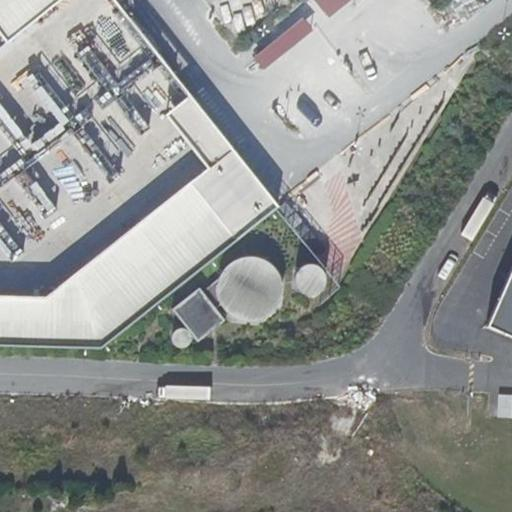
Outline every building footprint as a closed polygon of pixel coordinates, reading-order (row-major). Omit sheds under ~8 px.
[(0,0),(0,49),(4,53),(69,0),(0,0)] [(0,308),(0,358),(100,360),(278,217),(231,159),(45,309),(0,308)] [(226,331),(216,320),(221,316),(224,321),(230,327),(242,332),(253,333),(260,331),(267,328),(274,322),(277,319),(281,311),(284,301),(284,293),(281,286),(278,279),(272,273),(267,269),(259,265),(251,264),(238,266),(229,271),(225,275),(222,279),(219,285),(216,291),(200,304),(196,301),(172,320),(185,337),(182,340),(176,341),(173,345),(172,350),(175,357),(180,359),(183,359),(187,358),(190,356),(192,348),(196,346),(200,351),(226,331)] [(301,278),(297,282),(297,283),(295,287),(295,293),(296,296),(299,301),(303,304),(308,306),(316,305),(321,302),(323,299),(325,294),(325,287),(323,281),(319,277),(313,275),(306,275),(301,278)] [(511,278),(487,336),(511,346),(511,278)]
